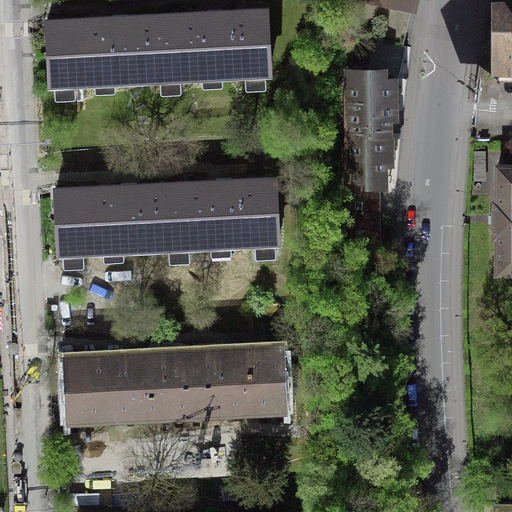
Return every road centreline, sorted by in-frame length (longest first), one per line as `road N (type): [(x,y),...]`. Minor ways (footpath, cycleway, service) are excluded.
road 1 (residential): [(449,0),(424,214),(425,371),(438,511)]
road 2 (residential): [(10,85),(33,511)]
